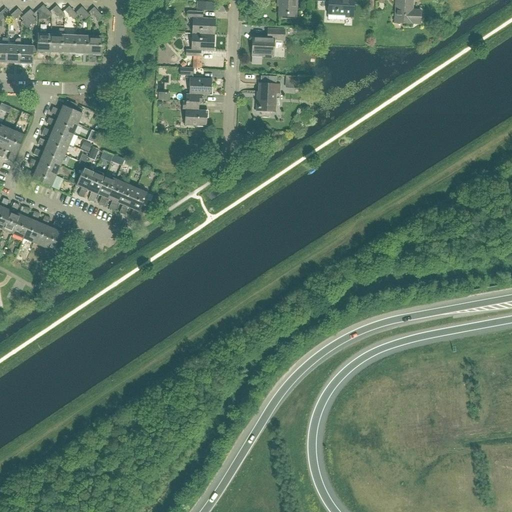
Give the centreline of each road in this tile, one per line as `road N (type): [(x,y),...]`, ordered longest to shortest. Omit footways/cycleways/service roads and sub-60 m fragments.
road 1 (motorway): [(511,298),(389,321),(330,346),(268,411),(204,511)]
road 2 (motorway): [(334,511),(316,474),(314,424),(346,370),(415,338),(511,319)]
road 3 (residential): [(116,231),(11,185),(50,90)]
road 4 (residential): [(236,0),(229,150)]
road 5 (unclassified): [(121,4),(112,70),(92,88),(50,90)]
